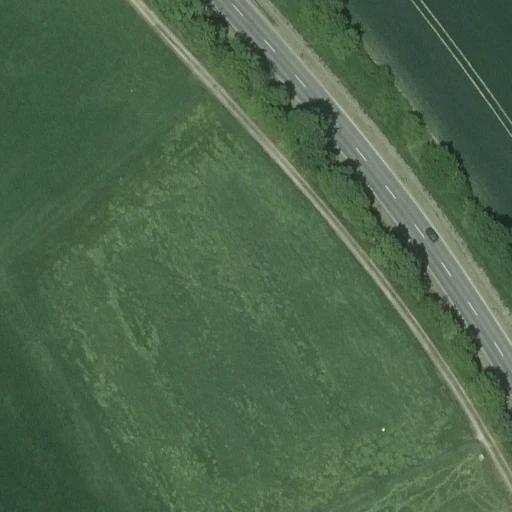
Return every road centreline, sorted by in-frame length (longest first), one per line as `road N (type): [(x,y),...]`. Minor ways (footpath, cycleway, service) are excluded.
road 1 (track): [(511,491),(458,387),(142,0)]
road 2 (tertiary): [(233,0),(370,162),(458,280),(511,372)]
